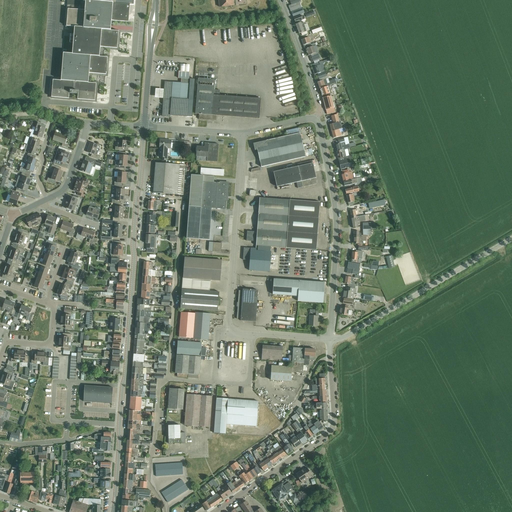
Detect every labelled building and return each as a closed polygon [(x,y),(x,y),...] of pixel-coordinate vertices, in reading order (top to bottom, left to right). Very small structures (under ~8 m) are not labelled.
[(68,18),(68,29),(68,26),(76,25),(76,40),(74,40),(75,52),(74,52),(74,51),(74,55),(65,54),(65,51),(65,64),(64,64),(64,63),(63,63),(64,75),(63,75),(63,74),(63,81),(54,81),(54,79),(52,98),(52,97),(68,98),(68,99),(68,92),(70,92),(70,93),(77,94),(77,93),(79,93),(78,100),(79,99),(94,100),(94,101),(95,85),(97,85),(97,84),(89,84),(90,73),(105,74),(107,58),(100,58),(101,46),(117,48),(118,32),(111,31),(111,26),(112,20),(128,22),(129,13),(129,5),(134,5),(134,0),(83,0),(83,1),(84,1),(84,6),(83,6),(83,5),(81,5),(81,6),(80,6),(79,0),(79,1),(68,1),(68,0),(67,0),(68,9),(69,9),(69,18),(68,18)] [(302,8),(299,2),(298,3),(297,0),(291,0),(290,0),(292,5),(289,6),(291,12),(300,9),(302,8)] [(302,14),(300,9),(291,12),(293,17),(302,14)] [(303,22),(296,25),(299,34),(309,30),(307,24),(304,25),(303,22)] [(305,50),(313,46),(318,45),(317,43),(311,45),(309,37),(301,40),(305,50)] [(309,48),(305,50),(308,56),(311,55),(311,57),(310,57),(312,62),(313,62),(320,59),(318,52),(315,53),(313,48),(314,48),(313,46),(309,48)] [(323,64),(312,68),(314,75),(322,72),(322,71),(325,70),(323,64)] [(181,83),(164,82),(162,116),(164,117),(170,117),(170,116),(187,117),(190,79),(189,79),(189,72),(179,72),(178,78),(181,79),(181,83)] [(259,119),(261,98),(220,95),(220,90),(214,90),(214,80),(198,79),(195,114),(199,114),(198,119),(215,121),(216,115),(259,119)] [(320,82),(317,83),(320,89),(330,85),(336,83),(335,80),(329,82),(329,83),(327,84),(326,80),(320,82)] [(330,85),(320,89),(322,96),(331,93),(329,87),(331,86),(330,85)] [(163,90),(155,90),(155,98),(163,99),(163,90)] [(335,113),(332,101),(335,100),(334,96),(331,97),(330,96),(323,98),(327,115),(335,113)] [(336,114),(330,116),(333,124),(338,122),(339,122),(338,118),(336,114)] [(30,137),(33,138),(34,135),(42,138),(45,128),(40,126),(41,124),(35,122),(33,127),(30,137)] [(341,124),(339,125),(338,122),(333,124),(330,125),(332,131),(342,129),(341,124)] [(340,129),(332,131),(334,138),(344,135),(342,129),(340,129)] [(61,146),(68,148),(69,145),(65,144),(68,136),(56,132),(53,140),(62,144),(61,146)] [(258,150),(260,160),(262,167),(305,157),(300,133),(253,144),(255,151),(258,150)] [(30,137),(27,144),(38,148),(40,144),(37,142),(38,140),(33,138),(30,137)] [(171,141),(160,140),(159,157),(162,157),(162,160),(168,161),(168,156),(167,156),(167,148),(170,149),(171,141)] [(115,150),(128,151),(128,148),(126,148),(127,141),(118,141),(118,147),(115,147),(115,150)] [(335,145),(337,152),(344,150),(350,149),(349,145),(345,145),(344,142),(335,145)] [(90,143),(87,152),(92,154),(91,157),(99,160),(101,156),(97,155),(100,146),(98,145),(90,143)] [(196,160),(217,162),(218,144),(205,143),(204,148),(197,147),(196,156),(197,156),(196,160)] [(24,152),(28,153),(33,155),(34,152),(37,153),(38,148),(27,144),(24,152)] [(56,155),(59,156),(67,158),(69,153),(66,152),(67,149),(59,146),(56,155)] [(337,152),(336,152),(338,159),(345,157),(344,150),(337,152)] [(116,155),(116,160),(119,160),(119,161),(127,161),(128,156),(126,156),(126,153),(117,152),(117,155),(116,155)] [(29,159),(27,164),(35,167),(38,160),(35,159),(36,156),(33,155),(28,153),(27,158),(29,159)] [(67,158),(59,156),(56,155),(53,163),(62,166),(63,163),(66,164),(67,158)] [(349,159),(353,158),(352,155),(343,158),(343,161),(339,162),(341,169),(348,167),(347,163),(350,163),(349,159)] [(84,161),(80,171),(90,174),(92,167),(95,168),(96,165),(101,167),(102,162),(86,157),(85,161),(84,161)] [(119,160),(116,160),(115,166),(113,166),(113,169),(116,169),(125,170),(125,167),(127,167),(127,161),(119,161),(119,160)] [(153,193),(178,195),(183,195),(185,165),(155,163),(153,193)] [(277,187),(288,184),(301,181),(303,187),(317,184),(316,178),(313,163),(274,173),(277,187)] [(21,167),(19,172),(22,173),(30,175),(31,172),(33,173),(35,167),(27,164),(26,168),(24,168),(21,167)] [(55,169),(53,174),(61,176),(63,171),(60,170),(61,168),(53,165),(52,167),(55,169)] [(201,168),(201,175),(224,176),(224,170),(201,168)] [(115,172),(115,177),(118,177),(118,178),(126,178),(126,173),(124,173),(125,170),(116,169),(115,172)] [(343,174),(342,174),(343,182),(354,179),(352,171),(349,172),(349,170),(342,171),(343,174)] [(22,178),(21,183),(29,186),(31,179),(29,178),(30,175),(22,173),(20,177),(22,178)] [(48,178),(47,181),(55,184),(56,181),(59,182),(61,176),(53,174),(50,173),(48,178)] [(209,240),(212,208),(225,209),(227,184),(222,183),(217,182),(217,183),(214,182),(214,176),(191,175),(187,238),(209,240)] [(77,179),(75,185),(84,188),(85,185),(88,185),(89,181),(83,178),(82,181),(77,179)] [(117,180),(115,180),(114,186),(115,186),(122,187),(122,186),(123,187),(123,184),(126,184),(126,178),(118,178),(117,180)] [(361,178),(354,179),(343,182),(344,187),(352,185),(352,184),(357,183),(358,185),(362,184),(361,178)] [(29,186),(21,183),(19,188),(17,187),(16,192),(23,194),(25,191),(27,192),(29,186)] [(84,188),(75,185),(73,191),(78,192),(77,195),(83,197),(85,192),(83,192),(84,188)] [(116,195),(125,196),(125,190),(122,190),(122,187),(115,186),(115,191),(116,191),(116,195)] [(353,187),(353,188),(345,190),(346,194),(359,191),(358,186),(353,187)] [(12,191),(8,205),(10,206),(11,203),(17,205),(20,194),(12,191)] [(353,202),(356,201),(356,200),(355,200),(353,194),(346,196),(349,206),(353,205),(353,202)] [(114,204),(121,204),(121,201),(124,201),(125,196),(116,195),(116,198),(115,198),(114,204)] [(76,204),(78,200),(68,196),(64,208),(72,211),(75,203),(76,204)] [(256,246),(256,247),(271,248),(271,247),(286,248),(288,248),(316,250),(320,202),(290,200),(288,200),(260,198),(256,246)] [(148,201),(148,210),(156,210),(157,202),(155,202),(155,199),(151,199),(151,202),(148,201)] [(384,200),(368,203),(369,208),(385,205),(384,200)] [(113,203),(112,212),(115,212),(123,213),(124,207),(121,207),(121,204),(114,204),(113,203)] [(86,215),(94,218),(95,216),(98,217),(100,209),(95,208),(94,210),(89,208),(86,215)] [(350,211),(351,218),(358,216),(357,209),(350,211)] [(147,215),(147,224),(155,225),(155,222),(158,223),(158,217),(156,216),(156,215),(163,215),(163,212),(156,211),(156,212),(150,212),(149,216),(147,215)] [(113,221),(115,221),(120,221),(120,218),(123,219),(123,213),(115,212),(114,216),(113,216),(113,221)] [(39,213),(35,215),(35,214),(25,219),(29,226),(35,224),(36,226),(40,224),(39,223),(43,221),(39,213)] [(373,216),(373,214),(368,215),(360,216),(358,216),(351,218),(353,228),(358,227),(357,224),(359,224),(359,222),(369,220),(369,217),(373,216)] [(48,233),(53,235),(57,226),(54,224),(56,219),(48,216),(45,224),(51,226),(48,233)] [(115,224),(115,221),(113,221),(102,220),(102,224),(111,224),(111,228),(115,228),(114,231),(122,232),(123,225),(115,224)] [(68,236),(72,237),(75,230),(72,229),(73,225),(63,221),(61,229),(69,232),(68,236)] [(146,233),(151,233),(155,233),(155,225),(147,225),(146,233)] [(84,237),(87,238),(89,230),(83,228),(82,233),(78,232),(76,238),(82,241),(84,237)] [(89,230),(87,238),(90,239),(89,243),(95,245),(97,239),(93,238),(95,232),(89,230)] [(17,232),(16,237),(25,241),(26,238),(28,238),(30,233),(23,231),(22,234),(17,232)] [(353,244),(362,244),(362,237),(361,237),(361,234),(359,234),(359,232),(354,232),(353,244)] [(145,244),(146,244),(154,244),(154,238),(156,239),(156,235),(151,235),(146,235),(145,244)] [(16,237),(14,243),(18,244),(17,247),(24,249),(26,244),(24,244),(25,241),(16,237)] [(47,240),(44,248),(47,249),(55,252),(57,247),(54,246),(55,243),(47,240)] [(112,244),(111,244),(111,249),(123,250),(123,245),(121,245),(121,242),(112,241),(112,244)] [(212,252),(221,253),(222,243),(213,243),(212,252)] [(12,248),(10,253),(19,257),(20,254),(22,254),(24,249),(17,247),(16,250),(12,248)] [(269,272),(271,248),(256,247),(256,251),(251,250),(251,249),(244,248),(243,260),(250,261),(249,270),(269,272)] [(122,256),(123,250),(111,249),(110,255),(111,255),(111,258),(119,259),(120,259),(120,255),(122,256)] [(71,252),(69,257),(77,260),(79,254),(82,255),(83,253),(77,250),(76,253),(71,252)] [(351,262),(360,264),(362,264),(363,251),(356,250),(355,252),(352,252),(351,262)] [(13,260),(12,263),(18,265),(20,260),(18,260),(19,257),(10,253),(8,259),(13,260)] [(44,256),(43,259),(51,262),(53,257),(42,253),(41,255),(44,256)] [(70,266),(72,267),(78,269),(79,269),(80,266),(78,266),(79,264),(76,263),(77,260),(69,257),(67,262),(71,263),(70,266)] [(392,257),(386,258),(389,269),(395,268),(392,257)] [(111,258),(108,258),(107,264),(108,264),(108,267),(111,267),(126,268),(127,263),(118,262),(118,264),(113,264),(114,261),(118,261),(119,259),(111,258)] [(183,281),(210,283),(211,280),(220,280),(221,261),(184,258),(183,281)] [(144,262),(143,269),(152,270),(153,263),(149,263),(149,262),(144,262)] [(348,262),(347,268),(353,269),(352,274),(358,275),(359,271),(359,270),(360,264),(348,262)] [(6,264),(4,270),(13,273),(14,270),(17,270),(18,265),(12,263),(11,266),(6,264)] [(36,267),(40,269),(39,272),(47,274),(49,269),(41,266),(41,267),(37,265),(36,267)] [(65,268),(64,273),(73,276),(74,273),(76,274),(78,269),(72,267),(71,270),(65,268)] [(143,269),(143,277),(152,277),(152,276),(155,276),(156,271),(152,270),(143,269)] [(13,273),(4,270),(3,275),(7,276),(6,279),(13,281),(15,276),(12,276),(13,273)] [(67,280),(66,283),(73,285),(75,279),(72,278),(73,276),(64,273),(62,278),(67,280)] [(37,279),(36,282),(43,285),(45,280),(34,276),(34,278),(37,279)] [(143,277),(142,284),(150,285),(150,284),(153,285),(155,283),(155,280),(153,278),(152,277),(143,277)] [(344,284),(348,284),(354,285),(355,282),(353,281),(354,278),(346,277),(344,284)] [(272,294),(288,295),(298,296),(297,301),(323,303),(324,283),(274,279),(272,294)] [(210,283),(183,281),(182,289),(181,309),(218,312),(219,292),(210,291),(210,283)] [(60,284),(58,289),(67,292),(68,289),(70,290),(71,288),(72,288),(73,285),(66,283),(65,282),(64,285),(60,284)] [(142,284),(141,291),(150,292),(153,292),(153,289),(150,289),(150,285),(142,284)] [(343,290),(342,298),(352,299),(353,292),(355,293),(356,289),(355,289),(355,285),(354,285),(348,284),(347,291),(343,290)] [(67,292),(58,289),(56,294),(61,296),(60,298),(68,301),(68,298),(67,298),(68,296),(66,295),(67,292)] [(236,319),(240,319),(240,321),(255,322),(258,290),(243,289),(243,291),(239,290),(236,319)] [(150,292),(141,291),(141,298),(150,299),(156,300),(156,297),(150,296),(150,292)] [(124,306),(124,301),(106,299),(106,302),(114,303),(115,301),(117,302),(116,308),(123,309),(124,306)] [(5,309),(7,310),(10,301),(5,300),(3,304),(1,303),(0,305),(0,310),(3,312),(5,309)] [(6,313),(14,315),(16,309),(13,308),(15,303),(10,301),(7,310),(6,313)] [(21,314),(24,315),(26,307),(21,305),(20,310),(16,309),(14,315),(13,317),(19,319),(21,314)] [(341,307),(339,314),(348,316),(348,315),(351,315),(352,311),(349,310),(349,308),(348,308),(348,306),(345,305),(345,308),(341,307)] [(61,314),(61,320),(70,320),(71,309),(71,307),(65,306),(65,309),(64,309),(64,312),(67,312),(67,315),(61,314)] [(26,307),(24,315),(27,317),(25,320),(31,321),(33,315),(30,314),(32,309),(26,307)] [(181,312),(179,337),(193,338),(193,339),(203,340),(208,340),(209,327),(210,314),(195,313),(195,314),(181,312)] [(309,326),(317,326),(318,316),(309,316),(309,326)] [(110,330),(119,331),(119,327),(120,327),(120,324),(119,324),(120,319),(111,319),(110,330)] [(61,320),(60,325),(65,326),(65,329),(72,329),(72,324),(73,321),(73,320),(70,320),(61,320)] [(136,323),(135,334),(145,335),(148,335),(148,330),(150,329),(150,324),(144,324),(144,323),(136,323)] [(59,336),(59,342),(68,342),(71,343),(71,340),(71,334),(65,334),(65,337),(59,336)] [(108,342),(121,343),(121,334),(114,334),(114,336),(108,336),(108,342)] [(135,340),(134,354),(144,355),(144,351),(142,351),(142,348),(144,348),(144,343),(147,343),(147,341),(145,341),(135,340)] [(177,354),(205,356),(206,349),(201,348),(202,343),(178,341),(177,354)] [(68,342),(59,342),(59,347),(64,348),(63,351),(70,351),(71,346),(68,346),(68,342)] [(261,360),(282,361),(283,347),(262,346),(261,360)] [(271,366),(270,380),(291,381),(291,375),(291,373),(302,373),(303,374),(303,371),(307,371),(307,366),(304,366),(304,364),(309,365),(309,360),(314,360),(314,357),(315,357),(315,350),(293,348),(292,367),(271,366)] [(16,360),(20,360),(20,351),(15,350),(14,355),(11,355),(11,362),(16,362),(16,360)] [(20,351),(20,360),(23,360),(23,363),(28,363),(28,356),(25,356),(26,351),(20,351)] [(37,361),(40,362),(41,352),(35,352),(35,357),(32,357),(31,363),(37,364),(37,361)] [(41,352),(40,362),(43,362),(43,365),(48,366),(50,367),(51,367),(52,358),(49,358),(46,358),(46,353),(41,352)] [(133,362),(142,362),(143,362),(144,355),(134,354),(133,362)] [(199,375),(200,357),(177,355),(175,373),(177,374),(177,377),(198,379),(198,375),(199,375)] [(119,373),(120,362),(102,361),(102,366),(107,366),(111,366),(110,372),(111,372),(111,375),(115,375),(115,373),(119,373)] [(4,373),(2,378),(11,381),(12,378),(14,379),(16,374),(9,371),(8,374),(4,373)] [(2,378),(0,382),(0,383),(5,385),(4,388),(12,390),(15,382),(11,381),(2,378)] [(113,387),(85,386),(83,402),(112,404),(113,387)] [(168,409),(183,410),(184,390),(169,389),(168,409)] [(184,426),(209,427),(211,397),(187,395),(184,426)] [(130,397),(129,410),(140,411),(141,398),(130,397)] [(235,428),(236,425),(256,426),(258,401),(216,399),(214,433),(225,434),(225,429),(233,429),(233,428),(235,428)] [(129,410),(128,420),(136,421),(141,421),(142,415),(143,415),(150,416),(150,422),(154,422),(154,413),(151,413),(151,412),(140,411),(129,410)] [(314,424),(314,425),(319,431),(323,428),(319,422),(316,419),(312,422),(314,424)] [(302,420),(300,422),(302,425),(306,431),(304,433),(305,434),(304,434),(303,435),(306,440),(308,438),(309,439),(313,435),(311,432),(309,429),(305,423),(302,420)] [(310,429),(314,435),(319,431),(314,425),(314,424),(312,422),(310,424),(311,425),(310,426),(307,422),(305,423),(309,429),(310,429)] [(295,434),(302,444),(307,440),(306,440),(303,435),(300,431),(295,423),(292,425),(296,431),(296,430),(298,433),(295,434)] [(128,425),(127,435),(137,435),(137,430),(140,430),(140,425),(140,426),(128,425)] [(168,426),(169,444),(186,443),(185,433),(180,433),(180,425),(168,426)] [(12,432),(10,436),(10,437),(20,440),(20,434),(21,431),(17,430),(16,434),(12,432)] [(292,448),(286,439),(282,434),(279,436),(286,445),(284,447),(284,448),(283,448),(287,454),(288,453),(293,450),(292,448)] [(288,438),(286,439),(292,448),(295,447),(295,448),(301,444),(294,434),(290,436),(291,438),(289,439),(288,438)] [(127,440),(126,448),(135,449),(136,444),(139,445),(139,444),(141,444),(141,445),(150,446),(150,442),(149,442),(142,441),(142,442),(139,441),(127,440)] [(111,443),(103,442),(101,442),(100,450),(93,449),(92,453),(104,454),(105,451),(110,451),(111,443)] [(279,446),(275,449),(274,447),(272,448),(270,445),(267,447),(269,450),(277,461),(281,458),(286,455),(279,446)] [(47,456),(47,452),(43,452),(43,447),(39,447),(39,456),(39,463),(47,463),(47,456)] [(126,448),(126,457),(133,457),(135,457),(137,458),(138,449),(135,449),(126,448)] [(268,467),(261,457),(256,450),(253,452),(256,459),(259,458),(261,461),(258,463),(259,465),(263,471),(268,467)] [(268,453),(265,455),(266,455),(272,464),(277,461),(269,450),(267,451),(267,452),(268,453)] [(253,469),(257,475),(261,472),(254,462),(254,460),(253,456),(250,454),(247,456),(254,465),(252,467),(253,469)] [(263,455),(261,457),(268,467),(272,464),(266,455),(264,457),(263,455)] [(257,475),(253,469),(251,471),(246,463),(246,462),(243,458),(241,460),(253,478),(257,475)] [(253,478),(241,460),(238,461),(241,465),(242,465),(247,473),(245,475),(249,481),(253,478)] [(301,471),(296,475),(297,476),(296,476),(297,478),(298,478),(302,483),(303,484),(307,481),(306,480),(309,478),(310,478),(313,476),(312,475),(307,468),(304,470),(303,469),(301,471)] [(20,471),(20,483),(35,483),(35,469),(29,469),(29,471),(20,471)] [(101,469),(101,477),(110,478),(110,477),(111,477),(111,473),(110,473),(110,469),(101,469)] [(240,471),(237,473),(241,478),(245,484),(249,481),(245,475),(244,473),(242,474),(240,471)] [(0,488),(2,489),(5,481),(8,482),(10,476),(0,472),(0,488)] [(14,474),(11,473),(10,476),(8,482),(4,493),(10,494),(13,485),(11,484),(14,474)] [(16,485),(18,478),(16,477),(11,495),(16,496),(19,487),(15,486),(15,485),(16,485)] [(235,481),(232,484),(236,490),(244,485),(239,479),(238,480),(236,478),(234,480),(235,481)] [(105,489),(110,489),(110,482),(105,482),(105,479),(94,479),(94,484),(101,484),(101,489),(105,489)] [(124,480),(123,488),(131,489),(132,489),(133,481),(124,480)] [(230,482),(227,485),(233,493),(236,490),(232,484),(230,482)] [(283,486),(282,485),(283,484),(271,492),(273,491),(279,500),(288,493),(286,492),(292,488),(289,482),(283,486)] [(39,483),(39,488),(39,494),(41,494),(39,500),(43,501),(45,501),(49,488),(46,487),(46,490),(43,489),(42,488),(42,483),(39,483)] [(60,490),(63,490),(59,506),(60,506),(61,507),(63,508),(64,507),(66,498),(67,496),(66,495),(65,495),(66,491),(63,490),(64,484),(61,483),(60,490)] [(26,500),(32,502),(37,503),(39,497),(39,489),(30,486),(26,500)] [(219,487),(216,489),(218,492),(223,499),(226,497),(231,493),(227,486),(221,490),(219,487)] [(122,506),(133,507),(137,507),(138,497),(150,498),(151,490),(136,489),(135,496),(135,501),(130,501),(122,500),(122,506)] [(57,505),(59,506),(63,490),(60,490),(59,496),(56,496),(54,504),(54,505),(56,506),(57,505)] [(207,500),(211,508),(222,500),(217,493),(207,500)] [(69,511),(101,511),(102,500),(79,499),(78,502),(73,501),(69,511)] [(202,504),(207,511),(211,508),(206,501),(202,504)] [(263,511),(261,508),(254,511),(253,511),(246,501),(240,505),(245,511),(248,511),(249,511),(263,511)] [(203,511),(205,511),(199,503),(190,510),(191,511),(203,511)]
